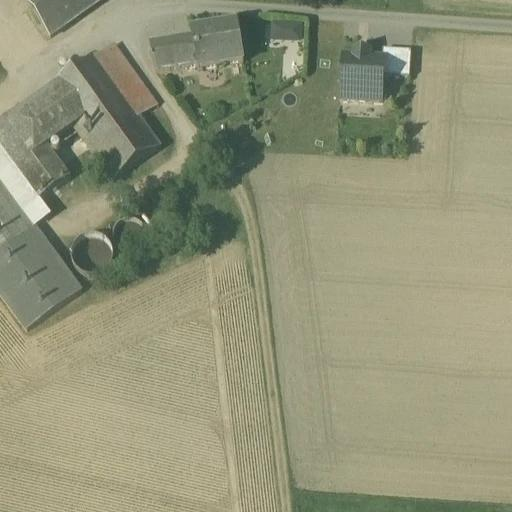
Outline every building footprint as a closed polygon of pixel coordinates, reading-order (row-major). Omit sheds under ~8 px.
[(26,0),(22,3),(50,42),(109,0),(26,0)] [(274,43),(305,45),(306,26),(275,25),(274,43)] [(193,47),(151,54),(153,66),(151,67),(151,70),(154,69),(155,78),(197,72),(198,75),(243,67),(237,30),(192,37),(193,47)] [(114,48),(48,95),(74,132),(113,185),(160,152),(139,122),(158,109),(114,48)] [(411,56),(383,54),(382,64),(383,64),(382,80),(409,82),(411,56)] [(382,64),(344,62),(341,104),(381,106),(382,80),(383,64),(382,64)] [(74,132),(48,95),(22,114),(48,151),(74,132)] [(48,151),(22,114),(0,130),(0,148),(41,205),(71,183),(48,151)] [(41,205),(0,148),(0,183),(35,232),(52,220),(41,205)] [(0,183),(0,297),(35,346),(89,307),(35,232),(0,183)] [(136,224),(133,223),(129,223),(125,223),(122,224),(119,226),(117,229),(115,231),(113,234),(113,236),(113,240),(113,243),(114,246),(115,249),(118,252),(120,253),(122,255),(125,256),(129,256),(133,256),(136,255),(139,253),(142,250),(144,248),(145,245),(146,243),(146,241),(146,239),(146,236),(145,233),(143,230),(140,227),(139,226),(136,224)] [(98,241),(92,240),(86,242),(82,243),(78,246),(76,248),(74,251),(73,255),(72,257),(71,262),(72,266),(73,269),(75,273),(77,276),(80,278),(82,280),(86,281),(89,282),(93,282),(97,282),(101,280),(104,278),(106,277),(108,275),(110,272),(112,268),(112,266),(113,263),(113,261),(113,259),(112,256),(111,253),(110,250),(107,247),(105,245),(102,243),(98,241)]
